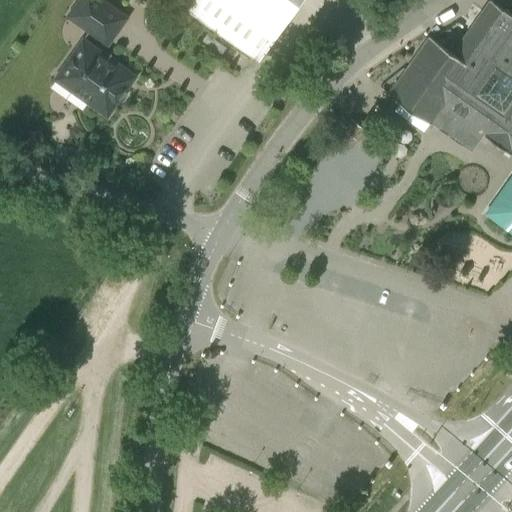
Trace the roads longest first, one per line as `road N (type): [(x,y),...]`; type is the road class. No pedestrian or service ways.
road 1 (unclassified): [(219,236),(298,112),(442,0)]
road 2 (unclassified): [(0,164),(219,236)]
road 3 (unclassified): [(377,404),(269,349),(183,320)]
road 4 (unclassified): [(146,511),(162,387),(183,320)]
road 5 (unclassified): [(483,469),(421,422),(377,404)]
road 6 (unclassified): [(377,404),(467,487)]
